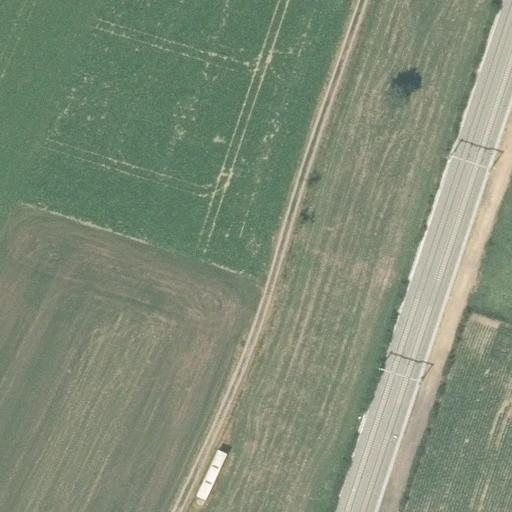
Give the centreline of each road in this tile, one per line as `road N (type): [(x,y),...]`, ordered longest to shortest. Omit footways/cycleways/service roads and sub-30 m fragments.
road 1 (track): [(177,511),(235,383),(361,0)]
road 2 (track): [(386,511),(452,312)]
